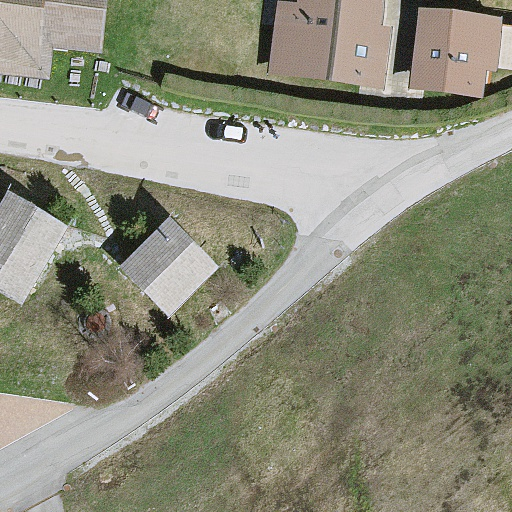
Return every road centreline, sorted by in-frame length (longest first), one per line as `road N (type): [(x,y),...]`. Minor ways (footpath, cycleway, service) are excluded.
road 1 (residential): [(0,494),(148,409),(293,297),(357,222),(401,191)]
road 2 (residential): [(401,191),(0,136)]
road 3 (residential): [(401,191),(511,138)]
